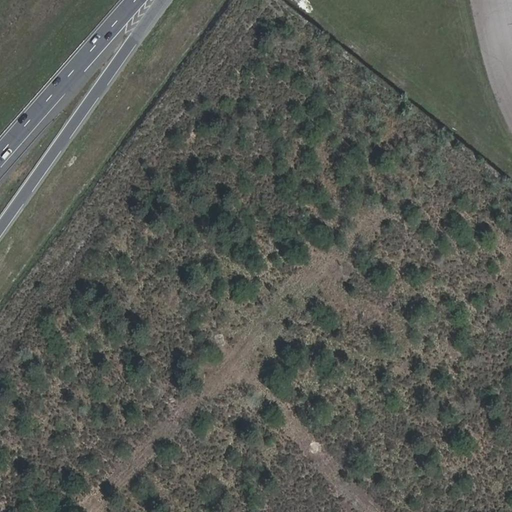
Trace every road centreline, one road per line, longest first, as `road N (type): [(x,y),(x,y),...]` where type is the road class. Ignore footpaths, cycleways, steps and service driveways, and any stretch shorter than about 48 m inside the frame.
road 1 (motorway): [(0,228),(169,0)]
road 2 (motorway): [(0,157),(137,0)]
